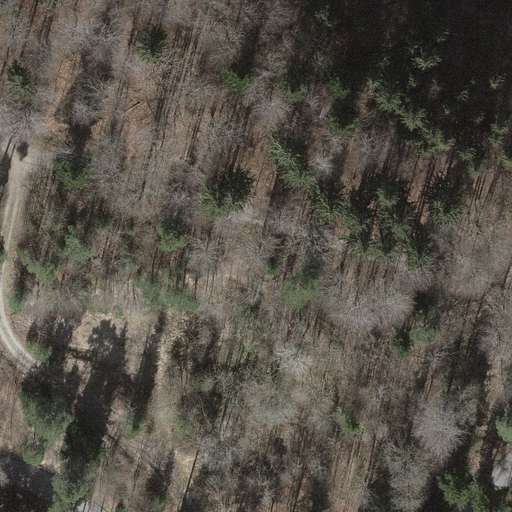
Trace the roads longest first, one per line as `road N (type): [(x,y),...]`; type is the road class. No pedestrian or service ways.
road 1 (track): [(16,170),(53,171),(357,257),(511,284)]
road 2 (track): [(0,306),(3,333),(24,363),(175,482),(199,511)]
road 3 (track): [(0,137),(16,170),(0,279)]
